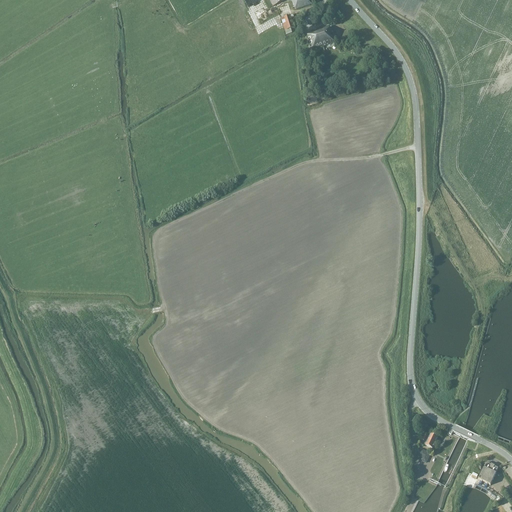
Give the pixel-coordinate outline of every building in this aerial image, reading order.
[(294,6),(295,10),(311,5),(309,0),(290,0),(293,6),(294,6)] [(294,28),(290,19),(294,18),(293,15),(289,16),(281,18),(285,31),(294,28)] [(311,45),(312,49),(334,42),(330,28),(307,35),(310,46),(311,45)] [(433,449),(438,438),(430,434),(425,446),(433,449)] [(422,458),(420,461),(425,464),(430,455),(421,450),(418,456),(422,458)] [(491,464),(491,465),(487,463),(485,468),(484,468),(478,480),(491,486),(496,474),(498,469),(495,467),(495,466),(491,464)]
